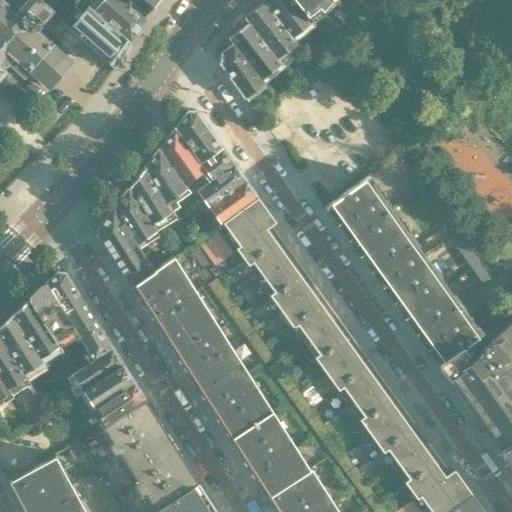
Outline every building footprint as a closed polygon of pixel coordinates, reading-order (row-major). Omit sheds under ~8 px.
[(0,0),(0,75),(4,72),(0,68),(8,60),(23,75),(28,70),(47,87),(70,61),(50,43),(49,44),(33,29),(40,22),(39,21),(50,8),(41,0),(5,0),(3,3),(0,0)] [(69,0),(67,0),(55,14),(62,20),(83,39),(113,66),(131,41),(94,9),(84,0),(79,0),(75,5),(69,0)] [(145,19),(124,0),(102,0),(94,9),(131,41),(146,20),(145,19)] [(155,0),(124,0),(145,19),(157,5),(154,2),(155,0)] [(313,23),(294,0),(261,0),(262,1),(263,1),(288,34),(298,47),(300,46),(297,43),(309,34),(307,31),(315,25),(313,23)] [(319,18),(304,0),(294,0),(313,23),(315,25),(333,47),(336,45),(343,38),(326,17),(320,17),(319,18)] [(304,0),(319,18),(320,17),(334,0),(304,0)] [(288,34),(263,1),(262,1),(243,17),(247,22),(273,56),(281,68),(297,56),(294,51),(298,47),(288,34)] [(83,39),(62,20),(53,29),(75,48),(83,39)] [(273,56),(247,22),(227,38),(232,44),(262,83),(275,73),(281,68),(273,56)] [(262,83),(232,44),(220,54),(218,61),(244,97),(255,89),(262,83)] [(187,111),(176,125),(202,162),(222,148),(195,111),(187,111)] [(176,125),(159,147),(185,183),(206,168),(202,162),(176,125)] [(159,147),(144,165),(172,209),(178,204),(174,197),(188,188),(185,183),(159,147)] [(234,165),(222,148),(202,162),(206,168),(214,179),(234,165)] [(357,255),(437,197),(403,150),(399,152),(323,208),(357,255)] [(144,165),(129,186),(157,230),(177,216),(172,209),(144,165)] [(247,183),(234,165),(214,179),(193,194),(205,211),(247,183)] [(247,183),(205,211),(216,226),(257,196),(247,183)] [(129,186),(113,206),(140,248),(148,242),(145,238),(157,230),(129,186)] [(449,472),(366,357),(271,225),(275,222),(257,196),(216,226),(197,241),(215,266),(237,250),(393,466),(415,498),(395,511),(446,511),(471,494),(471,493),(453,469),(449,472)] [(425,266),(413,249),(419,245),(414,238),(445,216),(449,213),(437,197),(357,255),(414,333),(459,301),(454,293),(448,297),(435,280),(441,276),(431,262),(425,266)] [(140,248),(113,206),(97,227),(97,235),(131,288),(163,266),(152,250),(144,255),(140,248)] [(432,241),(446,231),(483,283),(490,278),(448,220),(427,234),(432,241)] [(208,264),(194,244),(188,248),(202,268),(208,264)] [(143,307),(182,278),(170,260),(163,266),(131,288),(143,307)] [(209,277),(203,269),(197,273),(203,282),(209,277)] [(93,318),(75,290),(64,272),(56,271),(43,284),(73,330),(93,318)] [(154,324),(193,296),(182,278),(143,307),(154,324)] [(216,279),(208,285),(212,291),(220,285),(216,279)] [(77,336),(73,330),(43,284),(27,298),(54,342),(59,347),(77,336)] [(220,285),(212,291),(217,297),(225,292),(220,285)] [(493,296),(495,297),(502,309),(509,304),(500,291),(493,296)] [(225,292),(217,297),(221,304),(229,298),(225,292)] [(193,296),(154,324),(165,342),(205,314),(193,296)] [(54,342),(27,298),(11,314),(43,362),(61,350),(59,347),(54,342)] [(229,298),(221,304),(225,310),(234,304),(229,298)] [(469,341),(482,332),(476,325),(470,329),(464,321),(470,317),(465,309),(459,301),(414,333),(420,342),(442,373),(445,378),(470,361),(478,353),(474,348),(469,341)] [(235,305),(227,311),(231,317),(239,312),(235,305)] [(239,312),(231,317),(236,324),(244,318),(239,312)] [(43,362),(11,314),(0,323),(0,338),(26,377),(45,366),(43,362)] [(176,359),(217,332),(205,314),(165,342),(176,359)] [(113,349),(93,318),(73,330),(77,336),(87,351),(82,354),(87,363),(88,364),(113,349)] [(244,318),(236,324),(240,330),(249,324),(244,318)] [(511,320),(478,353),(470,361),(445,378),(511,470),(511,320)] [(249,324),(240,330),(245,336),(253,331),(249,324)] [(187,376),(227,349),(228,348),(217,332),(176,359),(187,376)] [(255,332),(246,338),(251,344),(259,338),(255,332)] [(29,381),(26,377),(0,338),(0,376),(11,392),(29,381)] [(259,338),(251,344),(255,351),(263,345),(259,338)] [(263,345),(255,351),(260,357),(268,351),(263,345)] [(198,393),(241,363),(230,347),(228,348),(227,349),(187,376),(198,393)] [(83,391),(123,365),(113,349),(88,364),(87,363),(66,376),(71,385),(67,387),(74,397),(83,391)] [(268,351),(260,357),(264,363),(272,357),(268,351)] [(276,362),(268,368),(273,374),(281,368),(276,362)] [(272,412),(246,371),(241,363),(198,393),(229,441),(272,412)] [(123,365),(83,391),(94,409),(134,383),(123,365)] [(281,368),(273,374),(277,381),(285,375),(281,368)] [(285,375),(277,381),(282,387),(290,381),(285,375)] [(11,392),(0,376),(0,403),(13,396),(11,392)] [(290,381),(282,387),(286,393),(294,387),(290,381)] [(134,383),(94,409),(104,424),(104,425),(144,399),(134,383)] [(295,388),(287,394),(292,401),(300,395),(295,388)] [(300,395),(292,401),(297,407),(304,401),(300,395)] [(144,399),(104,425),(104,424),(97,429),(98,431),(103,428),(111,441),(107,444),(124,471),(171,441),(144,399)] [(304,401),(297,407),(301,413),(309,407),(304,401)] [(309,407),(301,413),(306,420),(314,414),(309,407)] [(309,470),(272,412),(229,441),(264,498),(305,472),(309,470)] [(315,415),(307,421),(311,427),(320,421),(315,415)] [(320,421),(311,427),(316,433),(324,427),(320,421)] [(324,427),(316,433),(321,440),(329,434),(324,427)] [(329,434),(321,440),(325,446),(333,440),(329,434)] [(171,441),(124,471),(140,497),(145,494),(153,507),(148,510),(149,511),(156,508),(157,508),(197,483),(197,482),(171,441)] [(335,441),(326,447),(331,453),(339,447),(335,441)] [(339,447),(331,453),(336,460),(344,454),(339,447)] [(344,454),(336,460),(340,466),(348,460),(344,454)] [(77,492),(74,486),(67,490),(62,479),(68,476),(61,464),(59,464),(54,455),(7,480),(25,511),(59,511),(75,504),(70,495),(77,492)] [(348,460),(340,466),(345,472),(353,466),(348,460)] [(354,467),(346,474),(350,480),(359,474),(354,467)] [(338,511),(327,494),(311,469),(309,470),(305,472),(264,498),(273,511),(338,511)] [(359,474),(350,480),(355,486),(363,480),(359,474)] [(363,480),(355,486),(359,492),(368,486),(363,480)] [(215,511),(197,482),(197,483),(157,508),(156,508),(158,511),(215,511)] [(368,486),(359,492),(364,499),(373,493),(368,486)] [(373,494),(365,500),(370,506),(378,500),(373,494)] [(471,494),(446,511),(484,511),(472,495),(471,495),(471,494)] [(378,500),(370,506),(374,511),(375,511),(383,507),(378,500)]
